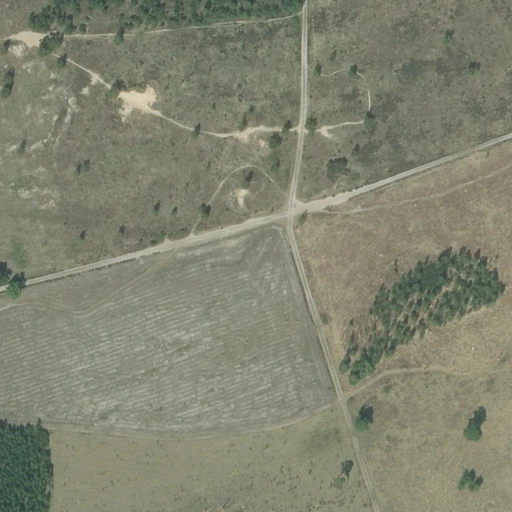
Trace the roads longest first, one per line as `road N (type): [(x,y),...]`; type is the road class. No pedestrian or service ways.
road 1 (track): [(511,135),(289,214)]
road 2 (track): [(289,214),(340,400)]
road 3 (track): [(185,243),(0,290)]
road 4 (track): [(302,67),(289,214)]
